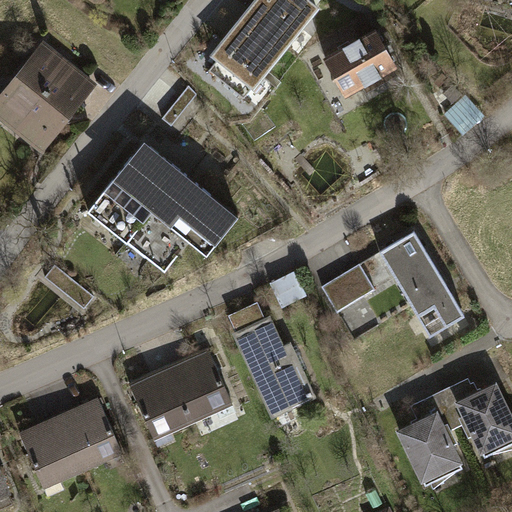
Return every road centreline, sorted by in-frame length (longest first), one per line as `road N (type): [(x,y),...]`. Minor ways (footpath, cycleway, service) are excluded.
road 1 (residential): [(0,389),(283,262),(423,187)]
road 2 (residential): [(0,259),(205,0)]
road 3 (residential): [(423,187),(511,326)]
